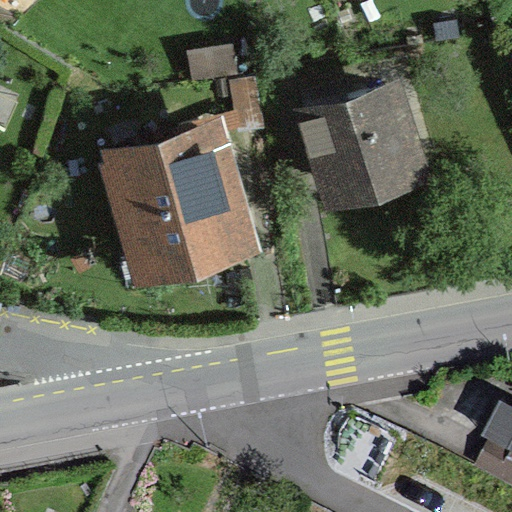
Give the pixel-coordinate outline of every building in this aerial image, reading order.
[(246,70),(240,38),(194,46),(199,78),(246,70)] [(443,165),(412,60),(302,93),(334,198),(443,165)] [(271,123),(262,72),(237,76),(245,128),(271,123)] [(0,117),(13,115),(18,96),(5,82),(0,83),(0,117)] [(269,235),(229,99),(108,135),(111,146),(104,148),(141,273),(269,235)] [(511,426),(499,419),(476,461),(511,481),(511,426)] [(381,483),(414,500),(440,448),(407,431),(381,483)]
